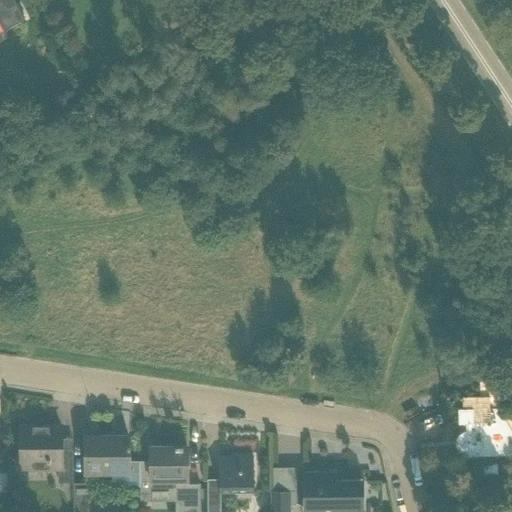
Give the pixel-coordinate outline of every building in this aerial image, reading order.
[(0,0),(0,23),(4,31),(24,19),(13,0),(0,0)] [(455,443),(455,444),(455,445),(455,446),(456,447),(456,448),(456,449),(457,450),(457,451),(458,452),(459,453),(460,454),(460,455),(461,455),(462,456),(463,456),(464,457),(465,457),(467,457),(468,457),(488,457),(498,456),(507,456),(511,453),(511,423),(499,403),(491,403),(491,396),(487,396),(482,397),(462,397),(462,409),(458,409),(458,424),(465,424),(466,432),(465,432),(463,432),(462,433),(461,434),(460,434),(459,435),(458,436),(457,437),(457,438),(456,439),(456,440),(456,441),(455,442),(455,443)] [(21,468),(60,468),(60,482),(72,482),(72,455),(60,455),(60,427),(20,428),(21,468)] [(84,437),(85,457),(85,472),(129,472),(128,436),(84,437)] [(150,447),(150,467),(150,481),(175,481),(175,511),(199,511),(200,484),(187,484),(187,446),(150,447)] [(220,511),(220,492),(253,492),(252,457),(218,457),(219,479),(207,480),(207,511),(220,511)] [(363,511),(363,506),(353,506),(353,480),(328,480),(328,472),(302,472),(302,511),(363,511)] [(72,511),(86,511),(87,484),(72,484),(72,511)] [(270,511),(290,511),(290,492),(271,492),(270,511)]
